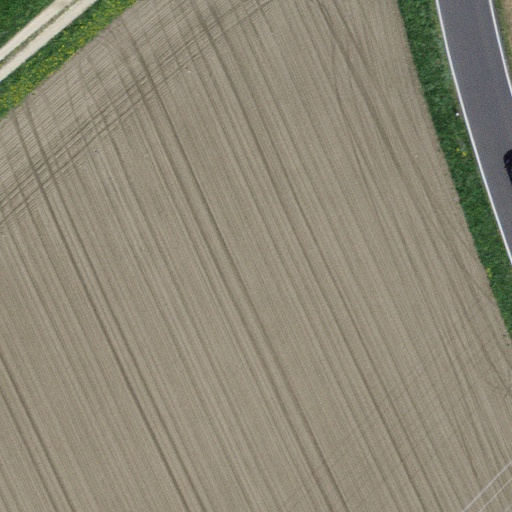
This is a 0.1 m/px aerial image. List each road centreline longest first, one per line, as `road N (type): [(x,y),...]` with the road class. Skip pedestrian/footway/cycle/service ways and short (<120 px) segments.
road 1 (tertiary): [(511,177),(463,0)]
road 2 (track): [(104,0),(0,91)]
